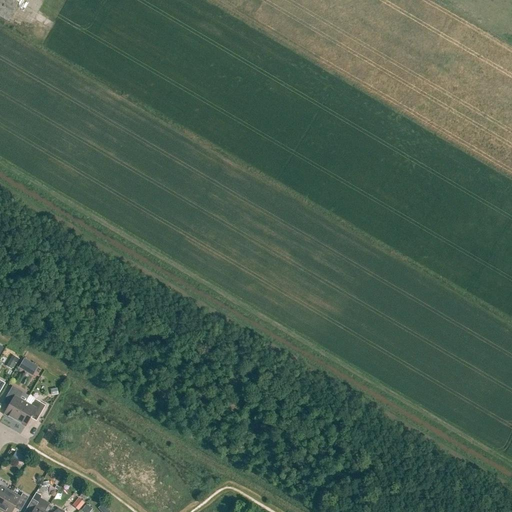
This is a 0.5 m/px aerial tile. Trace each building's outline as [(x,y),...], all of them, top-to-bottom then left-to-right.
[(18,4),(12,0),(0,0),(0,17),(8,22),(18,4)] [(13,370),(19,359),(12,355),(6,366),(13,370)] [(19,367),(32,375),(38,366),(24,358),(19,367)] [(11,403),(4,414),(15,420),(25,402),(19,399),(23,393),(12,386),(5,399),(11,403)] [(31,406),(25,402),(15,420),(25,426),(32,415),(38,418),(45,406),(35,399),(31,406)] [(18,460),(21,455),(16,451),(13,457),(18,460)] [(6,489),(8,485),(0,480),(0,509),(0,510),(11,492),(6,489)] [(22,508),(29,497),(23,493),(20,497),(11,492),(0,510),(4,511),(11,511),(16,505),(22,508)] [(45,511),(36,507),(38,502),(42,496),(36,493),(32,499),(26,510),(29,511),(45,511)] [(78,511),(84,503),(78,498),(72,506),(78,511)]
